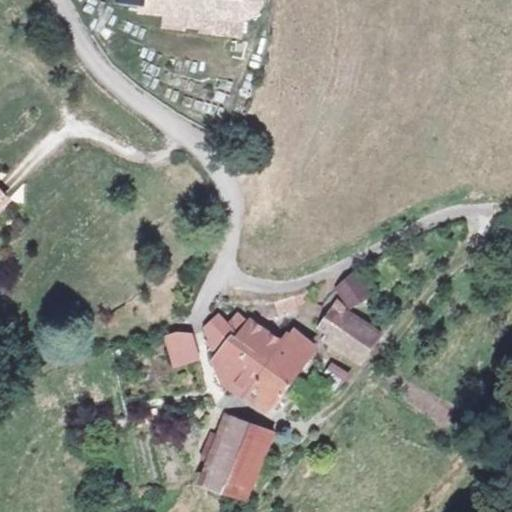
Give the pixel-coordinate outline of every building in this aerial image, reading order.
[(116,0),(117,2),(141,5),(141,11),(166,14),(166,25),(243,35),(245,19),(251,18),(255,17),(258,15),(262,12),(264,9),(265,5),(266,1),(265,0),(116,0)] [(329,283),(327,299),(306,327),(350,360),(375,330),(351,310),(363,292),(352,272),(329,283)] [(215,321),(206,313),(194,326),(201,334),(197,339),(208,351),(202,358),(209,378),(218,367),(230,377),(225,385),(256,406),(298,341),(278,327),(274,333),(264,325),(259,331),(239,316),(236,319),(225,310),(215,321)] [(180,331),(156,335),(161,362),(186,358),(180,331)] [(261,429),(216,412),(193,484),(236,502),(261,429)]
